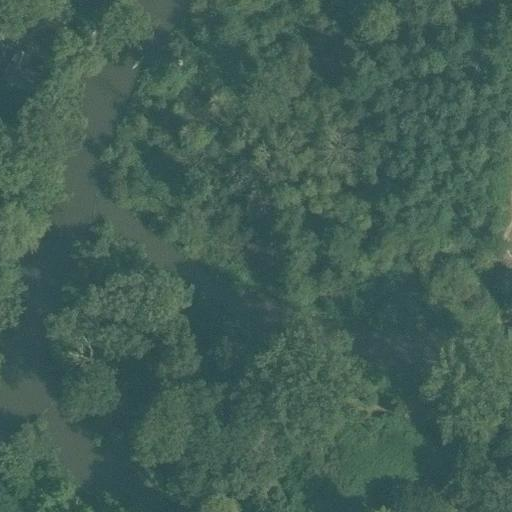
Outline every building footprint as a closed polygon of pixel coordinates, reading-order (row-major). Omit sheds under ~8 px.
[(0,0),(0,20),(3,22),(12,0),(0,0)] [(7,31),(20,38),(30,17),(17,10),(7,31)] [(28,34),(67,50),(75,31),(36,15),(28,34)] [(0,65),(0,80),(3,82),(35,96),(49,66),(30,58),(31,56),(28,55),(28,57),(8,48),(0,65)] [(384,134),(375,149),(395,161),(404,146),(384,134)]
